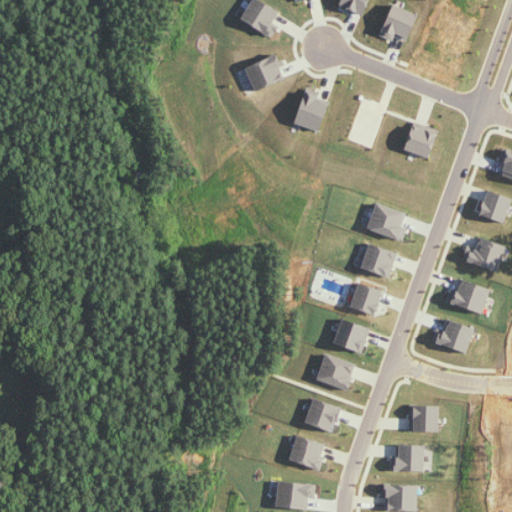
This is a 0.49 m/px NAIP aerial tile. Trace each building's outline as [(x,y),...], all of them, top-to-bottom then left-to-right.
[(254,0),(243,18),(267,33),(280,12),(261,0),(254,0)] [(343,0),(342,4),(364,13),(369,0),(343,0)] [(258,91),(286,77),(275,55),(248,69),(258,91)] [(310,122),(320,123),(324,99),(306,96),(303,116),(310,117),(310,122)] [(433,152),(437,133),(415,128),(410,147),(433,152)] [(501,161),(506,163),(502,174),(511,177),(511,151),(505,149),(501,161)] [(505,223),(511,203),(511,198),(490,190),(482,214),(505,223)] [(369,229),(405,240),(409,228),(402,226),(407,212),(378,203),(369,229)] [(507,244),(480,239),(478,249),(468,247),(465,262),(502,269),(507,244)] [(363,268),(391,278),(400,253),(372,243),(363,268)] [(492,289),(463,279),(460,290),(453,288),(448,301),(484,314),(492,289)] [(385,291),(361,282),(352,307),(376,315),(385,291)] [(373,329),(345,318),(336,343),(363,354),(373,329)] [(476,328),(450,319),(447,331),(439,328),(434,341),(468,353),(476,328)] [(359,365),(328,353),(319,379),(349,391),(359,365)] [(343,407),(315,398),(307,423),(335,432),(343,407)] [(411,431),(440,431),(441,405),(412,405),(411,431)] [(291,460),(319,469),(327,445),(300,435),(291,460)] [(427,445),(398,445),(398,457),(392,456),(392,470),(426,471),(427,445)] [(278,506),(309,510),(311,498),(317,499),(318,485),(281,481),(278,506)] [(419,485),(387,484),(386,510),(419,511),(419,485)]
